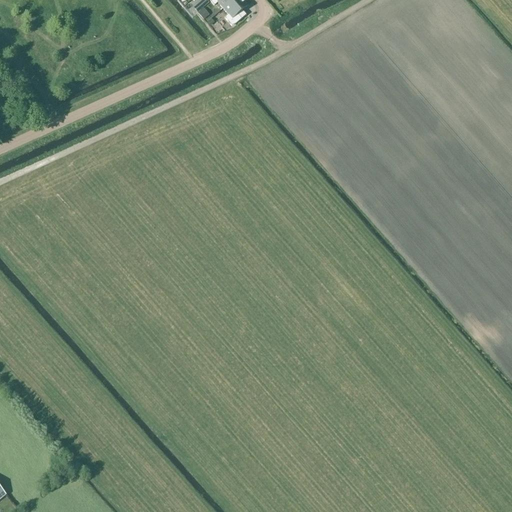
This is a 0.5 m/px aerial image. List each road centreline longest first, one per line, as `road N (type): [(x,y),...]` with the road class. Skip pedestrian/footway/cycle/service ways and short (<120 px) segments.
road 1 (track): [(365,0),(271,56),(0,181)]
road 2 (residential): [(257,0),(267,12),(229,45),(0,149)]
